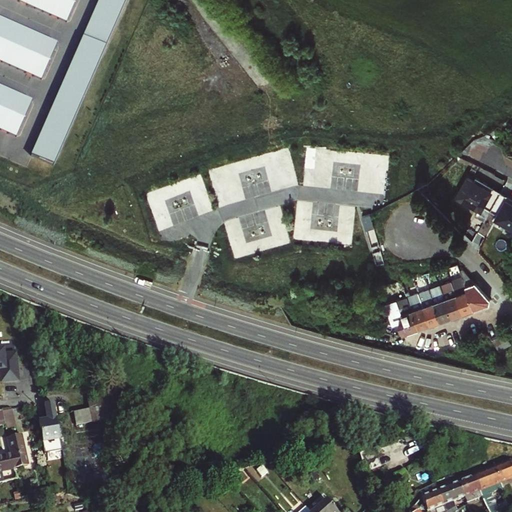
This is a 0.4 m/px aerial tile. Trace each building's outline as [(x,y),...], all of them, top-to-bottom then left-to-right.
[(21,0),(67,20),(76,0),(21,0)] [(99,0),(32,153),(55,163),(126,0),(99,0)] [(0,59),(42,78),(58,41),(0,15),(0,59)] [(0,127),(17,135),(33,98),(0,83),(0,127)] [(511,197),(505,194),(507,191),(468,172),(457,195),(483,208),(487,205),(499,211),(495,217),(511,225),(511,228),(509,235),(506,232),(498,228),(485,239),(480,249),(495,267),(504,261),(510,248),(511,246),(511,197)] [(368,228),(376,226),(373,212),(365,214),(368,228)] [(463,268),(458,270),(474,310),(489,304),(490,299),(463,268)] [(451,280),(463,313),(474,310),(458,270),(453,271),(456,279),(451,280)] [(451,280),(440,284),(452,317),(463,313),(451,280)] [(452,317),(440,284),(429,288),(442,321),(452,317)] [(430,325),(442,321),(429,288),(418,292),(430,325)] [(430,325),(418,292),(407,296),(418,329),(430,325)] [(408,333),(418,329),(407,296),(396,300),(403,321),(408,333)] [(396,300),(385,304),(392,325),(403,321),(396,300)] [(392,325),(385,304),(377,306),(385,327),(392,325)] [(511,340),(505,331),(499,334),(507,345),(511,341),(511,340)] [(507,345),(499,334),(494,338),(501,349),(507,345)] [(0,373),(1,382),(18,381),(16,362),(11,362),(10,353),(3,354),(2,347),(0,346),(0,373)] [(89,410),(92,424),(122,419),(115,391),(87,397),(89,410)] [(62,452),(54,404),(45,405),(47,421),(39,422),(45,454),(62,452)] [(89,410),(82,411),(84,426),(92,424),(89,410)] [(5,425),(6,430),(15,429),(13,411),(4,412),(5,425)] [(82,411),(73,412),(76,428),(84,426),(82,411)] [(10,438),(12,454),(16,469),(30,467),(25,436),(10,438)] [(357,447),(365,472),(379,468),(371,442),(357,447)] [(0,457),(2,471),(16,469),(12,454),(0,456),(0,457)] [(511,468),(509,462),(494,468),(501,483),(511,478),(511,468)] [(494,468),(474,476),(480,492),(501,483),(494,468)] [(464,498),(480,492),(474,476),(457,483),(464,498)] [(457,483),(438,491),(444,506),(453,503),(464,498),(457,483)] [(438,491),(421,497),(427,511),(446,511),(444,506),(438,491)] [(486,495),(482,496),(489,511),(488,511),(493,511),(490,503),(489,503),(486,495)] [(488,511),(489,511),(482,496),(479,498),(482,506),(479,507),(480,511),(488,511)] [(340,511),(330,501),(318,511),(340,511)] [(456,511),(453,503),(444,506),(446,511),(456,511)]
